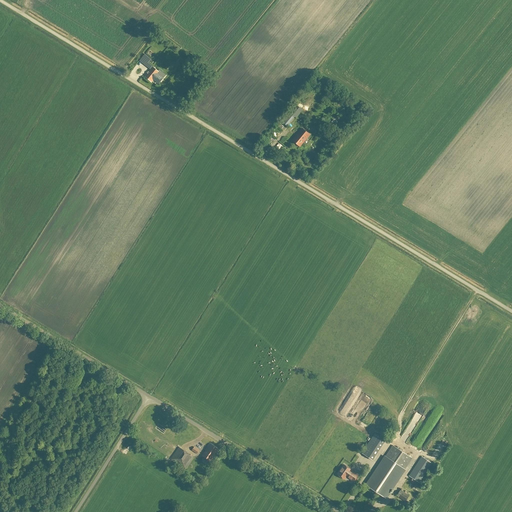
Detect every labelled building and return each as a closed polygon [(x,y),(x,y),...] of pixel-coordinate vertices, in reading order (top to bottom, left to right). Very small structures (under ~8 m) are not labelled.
[(146,66),(151,59),(145,54),(139,62),(146,66)] [(151,82),(159,73),(152,67),(144,77),(151,82)] [(281,123),(288,128),(315,95),(309,90),(281,123)] [(292,141),(293,141),(296,143),(295,144),(296,144),(300,147),(299,147),(300,147),(309,135),(308,135),(309,134),(308,134),(302,129),(292,141)] [(374,406),(370,410),(374,415),(378,411),(374,406)] [(411,424),(409,427),(405,433),(408,434),(404,441),(407,442),(416,427),(411,424)] [(391,440),(395,435),(390,431),(386,437),(391,440)] [(372,461),(375,456),(385,441),(375,434),(361,454),(372,461)] [(208,447),(206,449),(202,456),(210,462),(218,450),(210,444),(208,447)] [(366,485),(385,499),(404,470),(412,459),(393,446),(385,457),(366,485)] [(179,448),(170,460),(184,470),(193,458),(179,448)] [(419,483),(432,464),(421,457),(408,476),(419,483)] [(353,482),(357,476),(350,471),(350,470),(343,465),(337,475),(340,477),(340,478),(342,479),(343,479),(344,480),(346,477),(353,482)] [(408,489),(409,486),(414,488),(416,484),(405,479),(402,486),(408,489)] [(405,502),(409,496),(400,490),(397,496),(405,502)]
